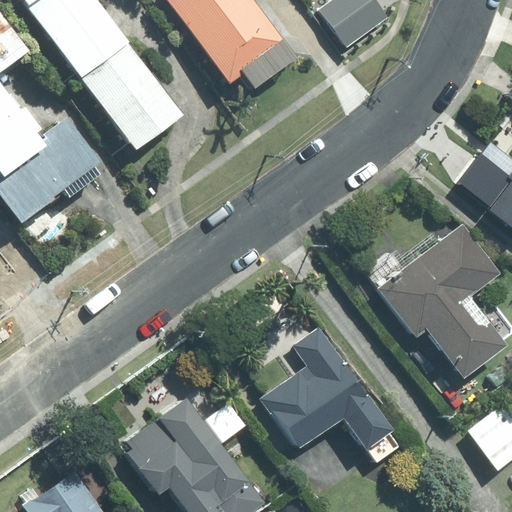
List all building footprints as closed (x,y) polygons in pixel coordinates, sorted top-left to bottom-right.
[(82,0),(9,0),(120,154),(168,118),(82,0)] [(241,0),(152,0),(215,89),(275,45),(241,0)] [(367,0),(326,0),(310,13),(338,49),(380,17),(367,0)] [(0,29),(0,210),(9,222),(89,168),(57,121),(27,140),(0,101),(0,65),(17,53),(0,29)] [(511,166),(476,210),(511,239),(511,166)] [(452,222),(372,282),(445,380),(491,346),(460,304),(494,279),(452,222)] [(391,445),(313,325),(285,343),(301,367),(251,399),(285,451),(336,417),(365,462),(391,445)] [(241,511),(252,505),(178,398),(107,447),(142,496),(153,489),(168,511),(241,511)] [(511,425),(494,403),(458,432),(488,469),(511,448),(511,425)] [(95,511),(68,470),(20,500),(27,511),(95,511)]
